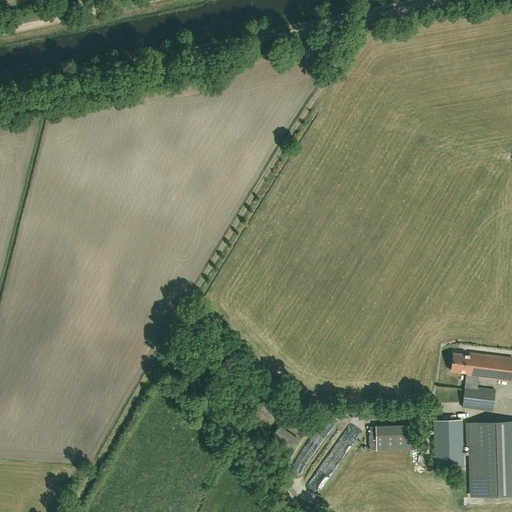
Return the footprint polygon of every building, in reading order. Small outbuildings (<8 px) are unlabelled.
[(510,380),(511,368),(511,358),(469,353),(469,355),(453,353),(451,371),(466,372),(462,407),(492,411),(495,389),(477,387),(478,376),(510,380)] [(233,409),(237,402),(228,395),(223,402),(233,409)] [(463,467),(461,420),(434,421),(436,468),(463,467)] [(467,445),(470,445),(472,496),(511,494),(511,420),(466,423),(467,445)] [(376,451),(416,449),(415,425),(375,427),(376,451)]
